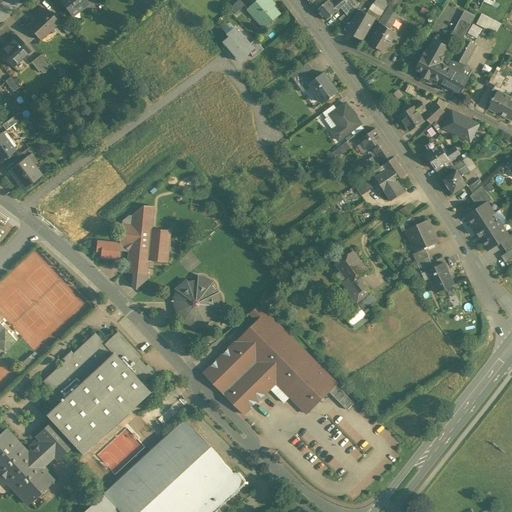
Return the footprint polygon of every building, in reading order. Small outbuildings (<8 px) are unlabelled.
[(58,0),(72,17),(73,16),(72,15),(87,3),(88,4),(85,0),(58,0)] [(240,0),(239,0),(231,8),(236,13),(245,5),(240,0)] [(273,2),(271,0),(257,0),(248,9),(256,18),(264,29),(281,14),(271,3),(273,2)] [(315,0),(312,3),(317,10),(328,0),(315,0)] [(336,0),(334,2),(332,0),(328,0),(317,10),(326,20),(341,7),(347,3),(344,0),(336,0)] [(357,5),(352,0),(344,0),(347,3),(341,7),(349,17),(357,5)] [(376,0),(374,4),(384,11),(391,0),(390,0),(376,0)] [(374,4),(373,3),(370,9),(381,16),(384,11),(374,4)] [(390,18),(397,23),(402,15),(389,7),(387,10),(393,14),(390,18)] [(47,11),(37,20),(36,18),(27,26),(40,40),(58,23),(59,22),(57,20),(46,9),(47,11)] [(360,10),(347,32),(362,40),(375,18),(360,10)] [(393,14),(387,10),(380,21),(382,21),(380,23),(396,33),(400,27),(396,25),(397,23),(390,18),(393,14)] [(460,18),(471,24),(476,16),(465,10),(460,18)] [(482,13),(476,24),(485,29),(495,34),(501,23),(482,13)] [(58,23),(60,25),(65,21),(61,16),(57,20),(59,22),(58,23)] [(471,24),(460,18),(451,36),(461,42),(471,24)] [(72,31),(65,21),(60,25),(67,34),(72,31)] [(396,33),(380,23),(369,42),(385,52),(396,33)] [(471,29),(479,34),(482,35),(485,29),(476,24),(474,23),(471,29)] [(230,37),(225,42),(230,48),(238,58),(237,58),(239,61),(250,52),(255,48),(251,44),(240,31),(239,33),(235,28),(228,34),(230,37)] [(479,34),(471,29),(468,33),(477,38),(479,34)] [(15,35),(9,41),(10,42),(0,51),(0,53),(13,67),(30,51),(15,35)] [(476,45),(464,38),(453,58),(465,65),(466,64),(476,45)] [(449,48),(434,39),(428,51),(426,50),(422,58),(416,69),(423,73),(423,74),(423,76),(427,78),(429,78),(430,77),(440,82),(448,67),(441,63),(449,48)] [(256,40),(251,44),(255,48),(250,52),(255,58),(264,49),(258,42),(256,40)] [(41,54),(31,62),(38,71),(49,63),(41,54)] [(465,65),(453,58),(448,67),(440,82),(461,93),(469,78),(472,72),(466,64),(465,65)] [(296,81),(306,73),(312,68),(307,62),(291,75),(296,81)] [(497,69),(489,83),(495,86),(502,72),(497,69)] [(338,91),(324,72),(312,81),(309,84),(311,87),(323,103),(338,91)] [(502,72),(495,86),(501,88),(507,75),(502,72)] [(306,73),(296,81),(300,87),(310,78),(306,73)] [(18,87),(10,77),(5,81),(12,91),(18,87)] [(310,78),(300,87),(304,92),(311,87),(309,84),(312,81),(310,78)] [(511,97),(493,88),(489,97),(492,98),(492,99),(493,100),(489,108),(511,120),(511,97)] [(414,106),(400,116),(410,131),(424,121),(418,112),(425,108),(421,102),(414,106)] [(360,124),(346,103),(337,109),(331,115),(339,127),(332,132),(338,141),(350,132),(360,124)] [(334,105),(323,113),(327,118),(331,115),(337,109),(334,105)] [(437,105),(425,116),(431,122),(443,111),(437,105)] [(478,124),(453,111),(444,127),(459,135),(459,136),(463,138),(465,138),(470,140),(478,124)] [(1,126),(4,131),(17,122),(13,117),(1,126)] [(360,124),(350,132),(352,134),(354,137),(364,129),(360,124)] [(376,128),(360,139),(368,151),(373,147),(384,140),(376,128)] [(0,161),(14,150),(1,133),(0,133),(0,161)] [(384,140),(373,147),(377,153),(369,159),(373,165),(374,165),(381,160),(384,164),(395,157),(384,140)] [(347,142),(336,150),(340,155),(351,147),(347,142)] [(441,145),(426,155),(435,169),(436,169),(445,162),(449,159),(450,160),(460,153),(456,146),(445,153),(441,145)] [(31,146),(19,155),(22,159),(31,153),(32,153),(35,151),(31,146)] [(329,164),(340,155),(336,150),(325,158),(329,164)] [(22,159),(8,170),(9,171),(9,170),(14,177),(13,177),(14,178),(15,177),(22,187),(40,174),(32,164),(37,160),(32,153),(31,153),(22,159)] [(395,157),(384,164),(388,170),(396,181),(397,180),(398,181),(407,174),(395,157)] [(369,158),(352,169),(350,167),(343,172),(348,179),(363,171),(373,165),(369,159),(369,158)] [(445,162),(436,169),(440,174),(449,168),(445,162)] [(458,170),(443,180),(452,194),(467,184),(462,177),(471,171),(466,164),(458,170)] [(388,170),(376,177),(391,200),(405,191),(398,181),(397,180),(396,181),(388,170)] [(88,213),(122,189),(109,172),(75,197),(73,195),(62,203),(63,205),(56,210),(73,233),(80,228),(85,235),(98,226),(88,213)] [(367,177),(355,185),(362,195),(374,187),(367,177)] [(469,187),(473,193),(482,185),(479,180),(469,187)] [(473,193),(470,196),(474,202),(488,193),(482,185),(473,193)] [(488,193),(474,202),(478,208),(487,202),(487,203),(492,199),(488,193)] [(478,208),(466,215),(474,226),(494,213),(487,203),(487,202),(478,208)] [(143,206),(135,213),(132,215),(132,216),(131,225),(122,224),(120,239),(119,240),(120,241),(120,244),(120,245),(120,244),(125,245),(129,249),(131,249),(129,262),(127,262),(126,272),(130,272),(131,273),(132,272),(133,273),(133,276),(129,279),(132,282),(132,285),(135,289),(146,279),(148,264),(145,264),(146,259),(160,261),(161,262),(162,261),(167,261),(168,251),(166,251),(168,231),(167,231),(158,230),(157,231),(153,234),(151,230),(152,223),(153,207),(147,206),(147,207),(143,206)] [(406,206),(398,212),(403,220),(412,215),(406,206)] [(494,213),(474,226),(482,239),(502,226),(494,213)] [(123,221),(122,224),(131,225),(132,216),(129,216),(123,221)] [(415,216),(404,221),(408,230),(419,225),(415,216)] [(408,230),(406,231),(416,252),(424,248),(437,242),(431,229),(433,229),(429,220),(419,225),(408,230)] [(502,226),(482,239),(489,250),(501,242),(509,237),(509,236),(502,226)] [(511,234),(509,236),(509,237),(501,242),(507,252),(511,249),(511,234)] [(120,244),(98,241),(97,251),(102,252),(101,258),(118,259),(119,250),(128,251),(129,249),(125,245),(120,244),(120,245),(120,244)] [(416,252),(412,254),(416,262),(428,256),(424,248),(416,252)] [(369,270),(353,250),(335,264),(346,279),(342,282),(346,287),(344,288),(357,305),(372,293),(360,277),(369,270)] [(428,256),(416,262),(421,273),(426,271),(434,268),(428,256)] [(434,268),(426,271),(435,292),(452,284),(446,271),(448,270),(444,263),(434,268)] [(187,280),(176,289),(178,290),(174,301),(178,302),(178,306),(179,310),(177,311),(184,320),(183,321),(195,325),(206,323),(216,316),(212,313),(214,305),(220,306),(222,306),(219,292),(217,293),(211,285),(213,281),(199,276),(199,280),(188,282),(187,280)] [(372,293),(357,305),(362,311),(377,300),(372,293)] [(212,313),(216,316),(220,306),(214,305),(212,313)] [(357,305),(345,314),(352,323),(364,314),(362,311),(357,305)] [(249,314),(257,321),(266,312),(260,306),(249,314)] [(307,352),(299,345),(300,345),(299,344),(298,344),(291,337),(291,336),(290,335),(290,336),(283,328),(282,327),(274,320),(275,320),(274,319),(273,319),(266,312),(257,321),(236,342),(277,382),(285,391),(286,392),(291,396),(294,399),(293,400),(294,401),(295,400),(302,408),(303,409),(304,408),(305,409),(309,405),(308,403),(310,402),(311,401),(317,394),(318,393),(325,387),(326,386),(331,380),(332,380),(333,379),(332,378),(324,370),(325,370),(324,369),(323,369),(316,362),(315,361),(308,353),(307,352)] [(368,319),(364,314),(352,323),(356,328),(368,319)] [(16,341),(5,328),(0,332),(0,348),(4,353),(16,341)] [(105,344),(95,333),(72,354),(70,351),(67,355),(63,359),(65,361),(43,381),(55,394),(47,401),(51,405),(54,407),(46,415),(49,418),(52,421),(73,445),(74,445),(74,446),(75,446),(81,453),(82,454),(149,392),(152,389),(145,381),(155,372),(147,364),(145,366),(138,359),(141,356),(118,331),(105,344)] [(277,382),(236,342),(229,349),(228,349),(224,353),(223,354),(224,354),(217,361),(216,361),(211,365),(212,366),(204,373),(208,377),(207,378),(208,378),(212,382),(212,383),(213,382),(215,385),(215,386),(216,386),(219,389),(220,390),(223,393),(223,394),(224,394),(225,395),(228,398),(228,399),(229,399),(232,402),(233,403),(239,409),(240,409),(241,411),(246,405),(250,409),(252,407),(252,406),(256,403),(257,402),(259,400),(260,399),(263,395),(264,395),(271,388),(277,382)] [(31,354),(16,368),(20,372),(34,358),(31,354)] [(336,385),(331,380),(326,386),(325,387),(330,392),(347,410),(354,403),(336,385)] [(285,391),(277,382),(271,388),(285,402),(291,396),(286,392),(285,391)] [(304,408),(303,409),(307,414),(330,392),(325,387),(318,393),(317,394),(311,401),(310,402),(308,403),(309,405),(305,409),(304,408)] [(162,440),(82,511),(190,511),(234,473),(184,419),(162,440)] [(52,421),(36,435),(41,441),(38,444),(34,440),(31,443),(28,446),(31,450),(28,453),(27,453),(24,450),(25,450),(24,449),(23,449),(20,446),(21,445),(20,444),(19,445),(16,441),(17,441),(16,440),(15,440),(12,437),(13,437),(12,435),(11,436),(5,429),(0,434),(0,474),(2,476),(2,477),(3,478),(6,481),(7,482),(8,482),(10,485),(10,486),(11,487),(12,486),(14,490),(15,491),(28,504),(31,501),(53,481),(45,473),(47,471),(42,466),(54,455),(58,459),(60,457),(73,445),(52,421)] [(234,473),(190,511),(215,511),(245,485),(245,484),(248,484),(248,482),(245,481),(245,480),(239,473),(235,472),(234,473)]
